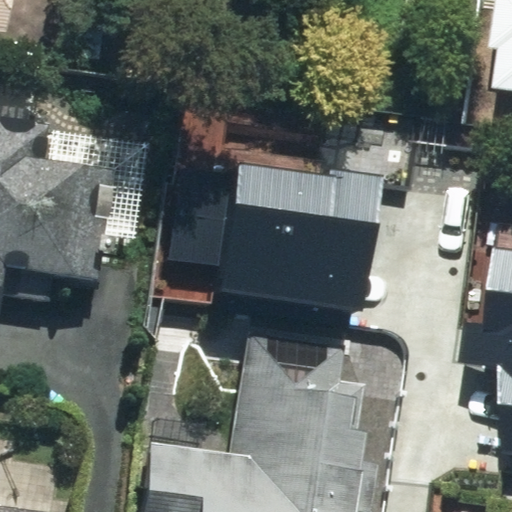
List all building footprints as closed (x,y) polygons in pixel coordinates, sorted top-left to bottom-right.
[(0,0),(0,14),(25,17),(26,0),(0,0)] [(509,37),(502,82),(511,83),(511,0),(500,0),(494,35),(509,37)] [(45,152),(50,129),(0,118),(0,313),(11,265),(88,281),(113,166),(45,152)] [(224,156),(207,292),(347,309),(365,174),(224,156)] [(511,350),(511,235),(506,234),(489,347),(511,350)] [(383,511),(397,341),(253,329),(244,445),(153,438),(149,496),(215,502),(213,511),(383,511)] [(0,511),(63,511),(64,507),(6,502),(13,436),(0,434),(0,511)]
